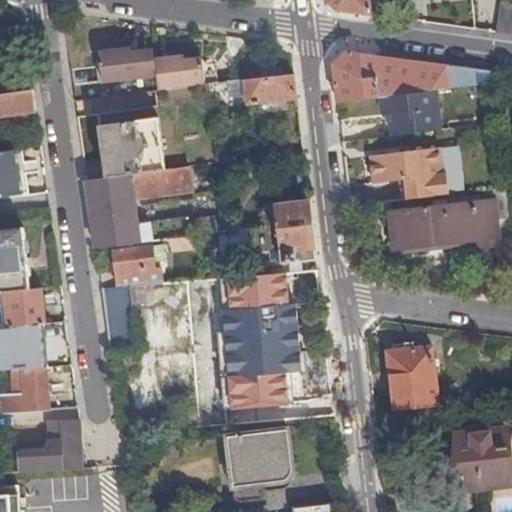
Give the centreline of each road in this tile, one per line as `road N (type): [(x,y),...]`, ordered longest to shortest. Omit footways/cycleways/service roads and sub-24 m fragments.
road 1 (residential): [(100,420),(39,0)]
road 2 (residential): [(303,27),(341,303)]
road 3 (residential): [(511,55),(303,27)]
road 4 (residential): [(341,303),(369,511)]
road 5 (residential): [(303,27),(107,0)]
road 6 (residential): [(341,303),(365,299),(511,319)]
